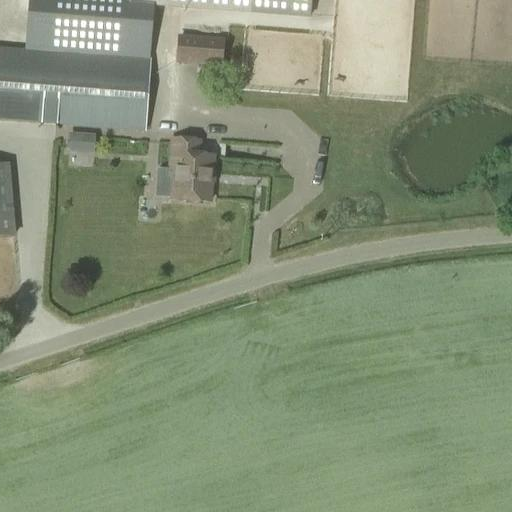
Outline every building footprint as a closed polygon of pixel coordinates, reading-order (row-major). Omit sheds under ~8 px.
[(309,17),(310,0),(128,0),(128,3),(309,17)] [(221,65),(223,41),(179,37),(177,61),(221,65)] [(144,133),(149,60),(0,49),(0,132),(54,136),(55,126),(144,133)] [(94,155),(95,135),(68,134),(67,153),(94,155)] [(209,202),(212,157),(197,156),(198,142),(171,140),(169,172),(174,172),(172,199),(209,202)] [(0,237),(13,236),(7,165),(0,166),(0,237)]
